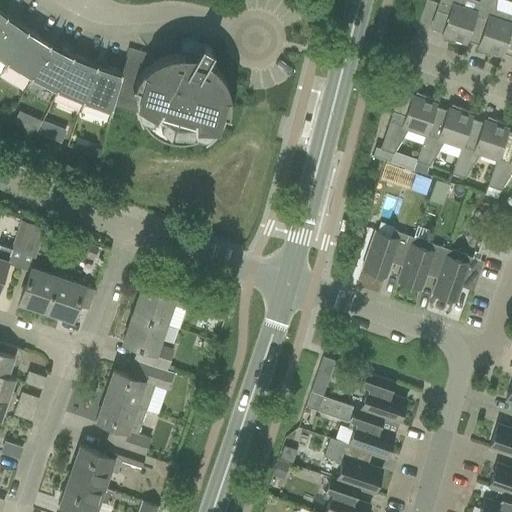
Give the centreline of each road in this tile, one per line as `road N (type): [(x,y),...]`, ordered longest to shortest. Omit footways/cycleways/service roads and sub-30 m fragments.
road 1 (tertiary): [(287,286),(360,0)]
road 2 (tertiary): [(210,511),(287,286)]
road 3 (residential): [(457,354),(443,337),(287,286)]
road 4 (residential): [(256,44),(181,15),(83,8)]
road 5 (unclassified): [(287,286),(127,229)]
road 6 (residential): [(17,511),(68,354)]
road 7 (residential): [(422,511),(457,354)]
road 8 (residential): [(68,354),(99,321),(127,229)]
road 9 (unclassified): [(127,229),(0,179)]
